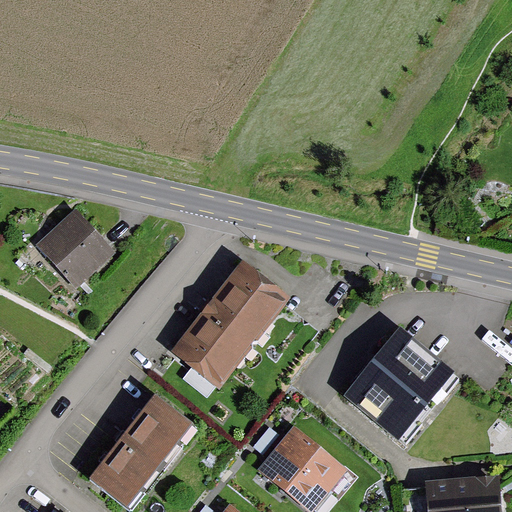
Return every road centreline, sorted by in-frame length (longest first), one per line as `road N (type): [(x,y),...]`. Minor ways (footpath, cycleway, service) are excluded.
road 1 (residential): [(23,460),(220,208)]
road 2 (tertiary): [(220,208),(511,275)]
road 3 (tertiary): [(0,161),(220,208)]
